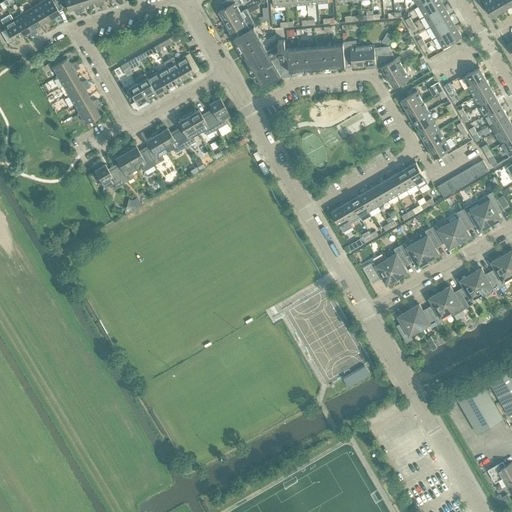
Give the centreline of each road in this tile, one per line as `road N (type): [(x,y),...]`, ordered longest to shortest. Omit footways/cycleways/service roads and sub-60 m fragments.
road 1 (residential): [(307,212),(409,151),(386,100),(371,77),(295,84),(248,112)]
road 2 (unclassified): [(481,511),(366,311)]
road 3 (residential): [(366,311),(511,227)]
